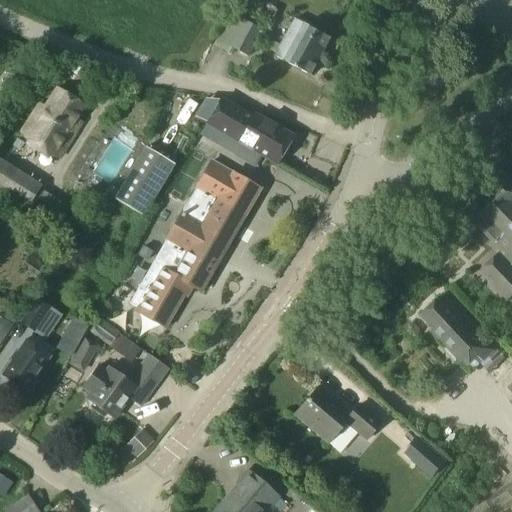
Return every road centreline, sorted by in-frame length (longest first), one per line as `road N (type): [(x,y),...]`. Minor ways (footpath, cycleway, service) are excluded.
road 1 (unknown): [(0,15),(90,57),(246,92),(372,136)]
road 2 (residential): [(125,508),(292,300),(355,197)]
road 3 (residential): [(355,197),(410,0)]
road 4 (residential): [(355,197),(448,142),(511,89)]
road 5 (unclassified): [(125,508),(65,482),(0,437)]
